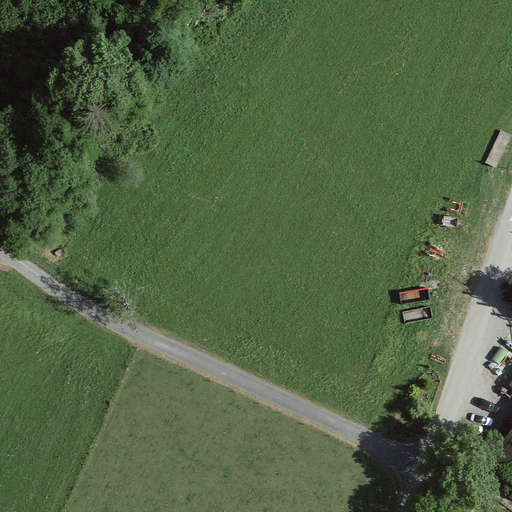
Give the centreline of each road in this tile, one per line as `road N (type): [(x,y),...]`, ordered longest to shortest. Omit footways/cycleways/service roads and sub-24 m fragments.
road 1 (track): [(0,248),(95,313),(422,466)]
road 2 (unclassified): [(410,511),(511,221)]
